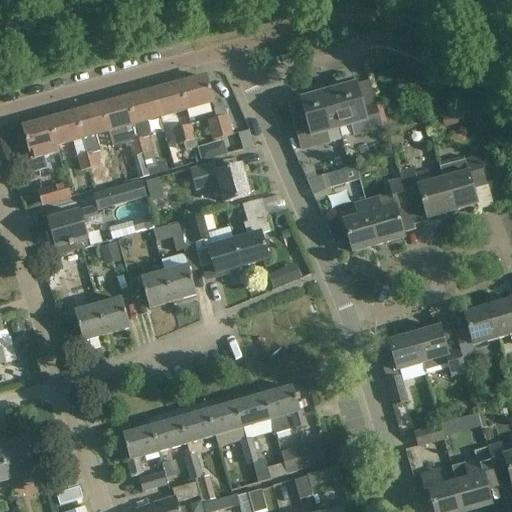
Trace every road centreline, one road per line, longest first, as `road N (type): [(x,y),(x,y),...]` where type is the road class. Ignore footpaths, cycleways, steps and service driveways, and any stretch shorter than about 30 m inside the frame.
road 1 (residential): [(249,78),(233,48),(0,112)]
road 2 (residential): [(352,327),(249,78)]
road 3 (residential): [(352,327),(433,301),(431,272),(440,260),(495,242),(511,262)]
road 4 (residential): [(62,388),(0,198)]
road 5 (residential): [(405,511),(352,327)]
road 6 (residential): [(228,322),(62,388)]
road 7 (residential): [(104,511),(62,388)]
road 8 (tertiary): [(0,40),(115,0)]
